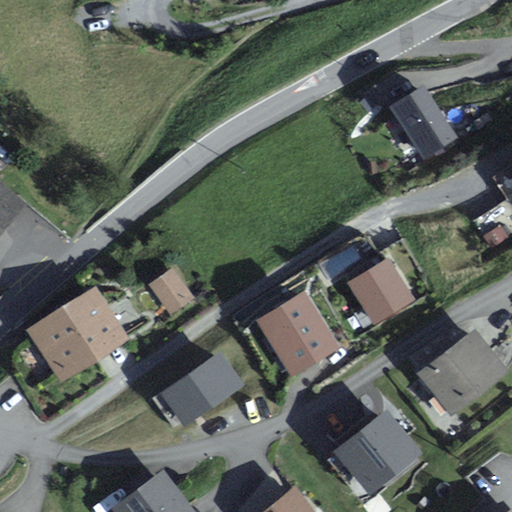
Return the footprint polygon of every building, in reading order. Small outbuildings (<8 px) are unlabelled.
[(426,84),(392,104),(424,157),(457,138),(426,84)] [(511,162),(491,176),(511,209),(511,162)] [(0,226),(20,204),(0,186),(0,226)] [(387,257),(349,281),(377,325),(415,301),(387,257)] [(196,299),(177,271),(153,287),(171,315),(196,299)] [(124,339),(95,291),(32,329),(61,377),(124,339)] [(306,291),(259,321),(291,373),(339,344),(306,291)] [(506,370),(476,331),(422,373),(453,412),(506,370)] [(221,350),(160,392),(184,427),(245,384),(221,350)] [(387,408),(335,450),(370,494),(423,453),(387,408)] [(116,511),(196,511),(164,469),(113,508),(116,511)] [(318,511),(296,485),(259,511),(318,511)]
